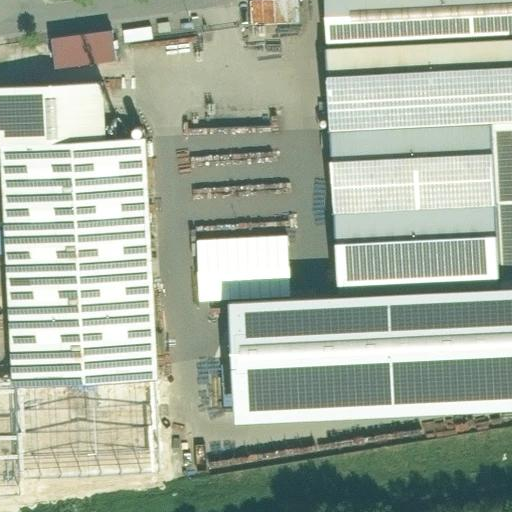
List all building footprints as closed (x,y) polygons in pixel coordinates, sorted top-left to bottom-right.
[(298,0),(250,0),(251,26),(300,23),(298,0)] [(511,0),(325,0),(335,210),(498,203),(502,280),(511,279),(511,0)] [(127,29),(129,41),(156,37),(155,26),(127,29)] [(120,30),(55,35),(57,67),(122,61),(120,30)] [(144,442),(141,381),(157,380),(157,377),(163,377),(163,361),(156,362),(147,137),(106,139),(104,83),(0,87),(0,144),(1,144),(5,229),(0,229),(0,255),(6,255),(12,385),(29,385),(31,447),(144,442)] [(511,279),(502,280),(498,203),(335,210),(339,301),(246,305),(251,420),(511,408),(511,279)]
